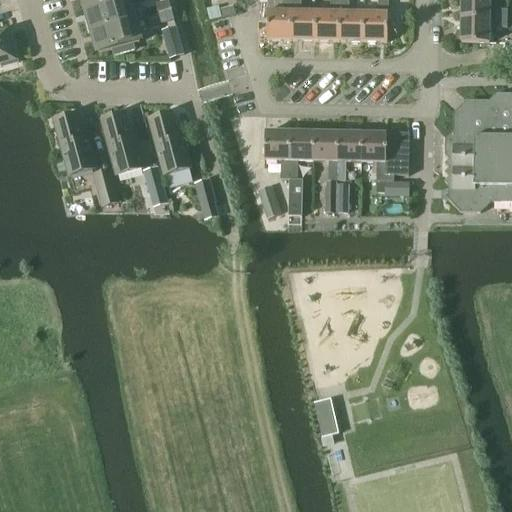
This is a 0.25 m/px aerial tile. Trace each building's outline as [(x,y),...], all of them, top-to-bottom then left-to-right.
[(127,2),(127,0),(83,0),(87,13),(127,2)] [(267,41),(290,42),(291,0),(282,0),(282,14),(268,14),(267,41)] [(291,0),(290,42),(315,43),(315,15),(300,14),(300,0),(291,0)] [(338,44),(339,0),(330,0),(330,15),(315,15),(315,43),(338,44)] [(362,44),(363,16),(348,15),(348,0),(339,0),(338,44),(362,44)] [(388,0),(378,0),(378,16),(363,16),(362,44),(387,45),(388,0)] [(489,11),(489,0),(461,0),(461,20),(507,21),(507,12),(489,11)] [(133,22),(127,2),(87,13),(93,34),(133,22)] [(158,16),(171,12),(168,2),(156,6),(158,16)] [(173,22),(171,12),(158,16),(161,25),(173,22)] [(507,21),(461,20),(461,45),(489,46),(489,29),(506,30),(507,21)] [(133,22),(93,34),(99,55),(113,52),(114,57),(134,52),(133,46),(139,44),(133,22)] [(183,57),(175,29),(162,33),(169,61),(183,57)] [(18,65),(13,49),(10,50),(6,35),(0,36),(0,66),(2,66),(2,69),(18,65)] [(449,180),(444,184),(448,188),(448,190),(448,194),(448,196),(448,197),(466,215),(480,215),(490,205),(511,205),(511,96),(506,96),(495,96),(493,99),(489,103),(485,103),(472,103),(453,121),(453,134),(446,141),(445,142),(445,158),(449,162),(444,166),(449,171),(444,175),(449,180)] [(76,116),(55,122),(70,178),(95,171),(87,141),(83,142),(76,116)] [(134,140),(130,141),(124,116),(103,122),(118,178),(142,171),(134,140)] [(150,122),(159,155),(165,177),(190,171),(182,140),(178,141),(171,116),(150,122)] [(289,182),(291,133),(266,131),(264,162),(281,163),(281,181),(289,182)] [(298,163),(313,163),(315,133),(291,133),(289,182),(288,218),(301,219),(303,182),(297,182),(298,163)] [(315,133),(313,163),(329,164),(329,182),(337,182),(339,133),(315,133)] [(361,164),(362,134),(339,133),(337,182),(345,183),(345,164),(361,164)] [(388,135),(362,134),(361,164),(376,165),(376,192),(392,192),(393,184),(386,184),(388,135)] [(411,135),(388,135),(386,184),(393,184),(394,177),(410,178),(411,135)] [(94,177),(102,208),(118,204),(110,173),(94,177)] [(152,209),(166,205),(159,182),(146,186),(152,209)] [(201,209),(215,205),(209,183),(195,187),(201,209)] [(336,216),(337,184),(326,184),(325,216),(336,216)] [(337,186),(337,215),(347,216),(348,186),(337,186)] [(272,187),(259,192),(268,220),(282,215),(272,187)] [(314,404),(316,412),(325,449),(335,448),(333,437),(340,436),(332,400),(314,404)]
